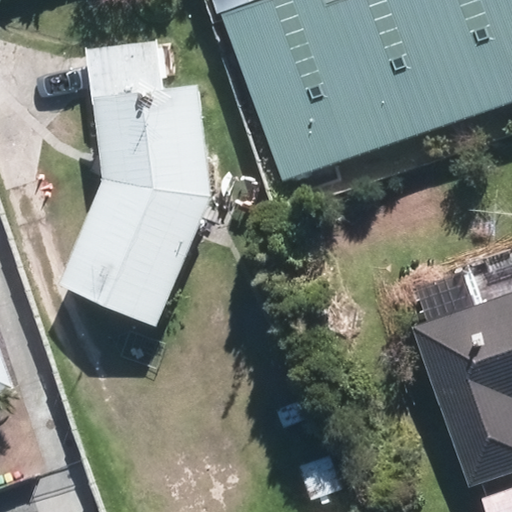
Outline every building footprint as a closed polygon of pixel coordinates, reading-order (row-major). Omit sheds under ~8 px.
[(511,0),(297,0),(235,22),(290,176),(426,128),(511,97),(511,0)] [(118,94),(128,178),(85,271),(171,310),(227,187),(214,82),(118,94)] [(511,298),(440,322),(489,468),(511,460),(511,298)] [(0,380),(22,373),(0,304),(0,380)] [(280,384),(295,427),(337,411),(322,369),(280,384)] [(326,511),(376,511),(355,449),(310,464),(326,511)] [(81,511),(69,472),(0,493),(0,500),(3,511),(81,511)] [(511,511),(511,488),(495,495),(501,511),(511,511)]
